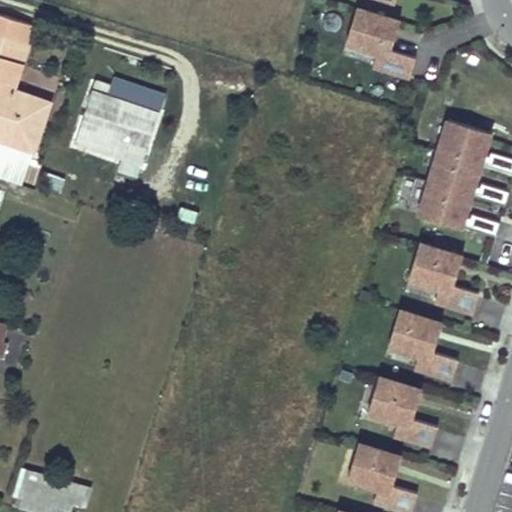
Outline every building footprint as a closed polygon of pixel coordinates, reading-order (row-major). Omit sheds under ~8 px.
[(388,48),(397,20),(355,7),(345,40),(376,50),(372,63),(409,75),(414,56),(388,48)] [(21,18),(0,11),(0,176),(22,184),(48,107),(31,101),(28,100),(31,93),(13,87),(28,41),(15,37),(21,18)] [(111,79),(109,85),(106,95),(158,112),(162,97),(111,79)] [(95,81),(75,141),(124,157),(141,162),(158,112),(106,95),(109,85),(95,81)] [(33,94),(31,101),(48,107),(50,100),(33,94)] [(511,173),(511,157),(489,150),(488,155),(482,153),(488,131),(448,119),(438,150),(479,163),(511,173)] [(479,163),(438,150),(429,181),(469,194),(504,204),(509,190),(480,181),(479,186),(472,184),(479,163)] [(137,174),(141,162),(124,157),(120,169),(137,174)] [(463,216),(469,194),(429,181),(419,213),(494,237),(499,222),(470,213),(469,217),(463,216)] [(419,243),(408,276),(438,285),(434,299),(471,310),(477,291),(450,283),(459,255),(419,243)] [(398,309),(388,343),(418,352),(413,365),(451,377),(456,358),(430,350),(439,322),(398,309)] [(9,325),(0,322),(0,338),(4,339),(9,325)] [(0,338),(0,350),(6,352),(9,341),(4,339),(0,338)] [(378,376),(368,409),(397,418),(393,432),(430,444),(436,425),(410,417),(418,389),(378,376)] [(357,443),(347,476),(377,485),(373,499),(410,510),(416,491),(389,483),(398,455),(357,443)] [(68,511),(70,506),(46,500),(52,480),(28,473),(22,492),(34,496),(29,511),(68,511)] [(75,487),(52,480),(46,500),(70,506),(75,487)] [(87,491),(75,487),(70,506),(82,510),(87,491)]
